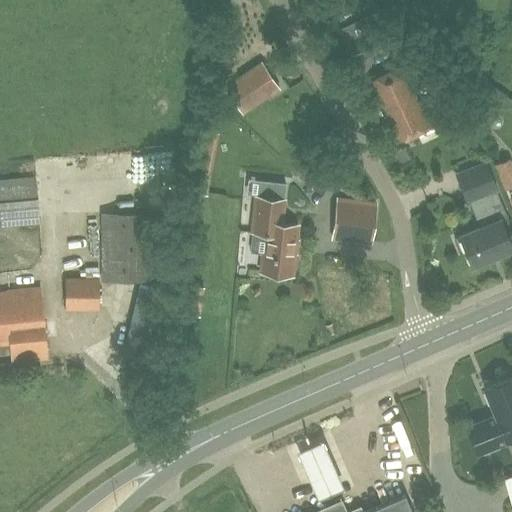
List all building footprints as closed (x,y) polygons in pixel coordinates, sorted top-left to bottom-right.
[(346,37),(377,26),(374,16),(343,27),(346,37)] [(385,48),(376,28),(343,44),(352,64),(385,48)] [(279,88),(261,62),(224,86),(242,113),(279,88)] [(395,140),(429,124),(403,66),(368,82),(395,140)] [(201,129),(190,192),(207,195),(218,132),(201,129)] [(456,174),(461,187),(466,200),(468,199),(477,221),(480,219),(483,226),(459,235),(459,236),(454,238),(459,252),(465,250),(470,264),(510,248),(499,220),(507,217),(485,163),(456,174)] [(0,225),(38,222),(34,178),(0,180),(0,225)] [(283,198),(256,195),(252,231),(265,232),(261,271),(291,274),(297,224),(281,223),(283,198)] [(336,198),(332,236),(370,241),(375,203),(336,198)] [(103,280),(151,280),(151,213),(103,213),(103,280)] [(66,307),(102,307),(102,277),(66,277),(66,307)] [(139,280),(134,303),(125,345),(123,363),(158,367),(174,287),(139,280)] [(199,316),(204,287),(186,284),(181,313),(199,316)] [(47,358),(40,288),(7,291),(7,292),(0,292),(0,354),(10,353),(11,362),(47,358)] [(511,376),(484,388),(495,416),(468,427),(477,451),(510,438),(511,437),(511,376)] [(321,433),(294,444),(315,495),(340,480),(321,433)] [(412,511),(404,494),(364,511),(345,511),(342,504),(324,511),(412,511)]
